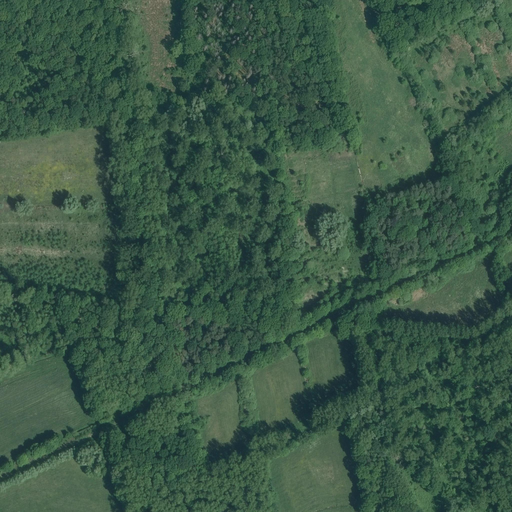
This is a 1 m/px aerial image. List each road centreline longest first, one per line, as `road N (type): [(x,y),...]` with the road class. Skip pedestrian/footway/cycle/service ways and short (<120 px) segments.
road 1 (track): [(511,232),(0,480)]
road 2 (track): [(0,291),(290,321),(511,217)]
road 3 (track): [(511,312),(468,342),(366,332),(374,396),(155,511)]
